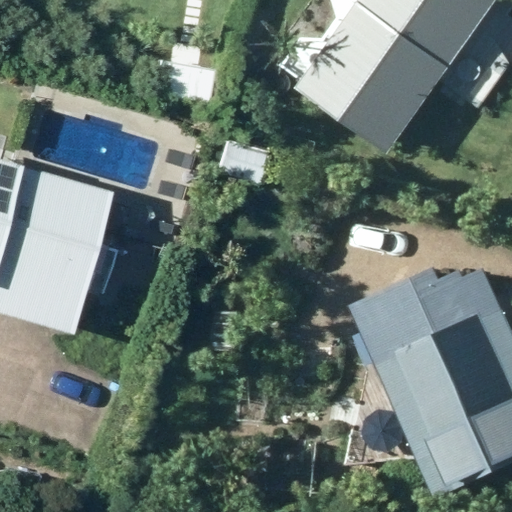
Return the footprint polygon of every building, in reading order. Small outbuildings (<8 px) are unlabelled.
[(395,158),(507,0),(366,0),(301,91),(395,158)] [(203,90),(162,83),(156,114),(197,121),(203,90)] [(214,173),(257,187),(268,154),(224,141),(214,173)] [(0,320),(70,340),(112,198),(10,169),(6,181),(0,178),(0,320)] [(155,266),(106,256),(96,305),(145,315),(155,266)] [(382,366),(445,502),(511,471),(511,316),(508,308),(382,366)] [(242,351),(242,326),(220,327),(221,351),(242,351)] [(33,341),(0,341),(0,368),(33,369),(33,341)]
